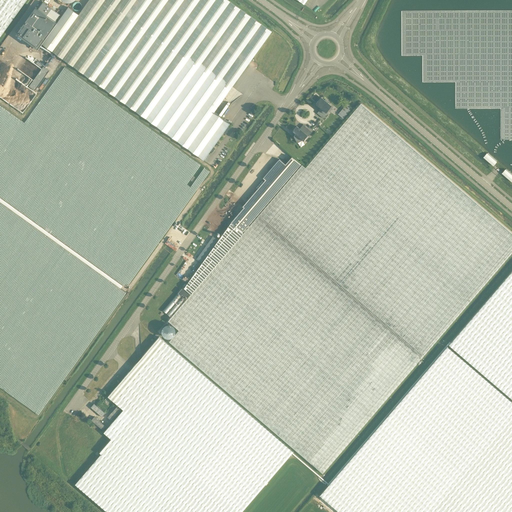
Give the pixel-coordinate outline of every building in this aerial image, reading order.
[(0,0),(0,36),(0,37),(13,19),(26,0),(0,0)] [(227,0),(88,0),(78,15),(68,7),(42,44),(103,88),(203,160),(213,146),(229,123),(224,119),(214,112),(248,64),(251,59),(271,31),(227,0)] [(43,2),(38,8),(55,21),(60,15),(43,2)] [(38,8),(35,6),(15,33),(37,49),(57,22),(55,21),(38,8)] [(49,57),(43,53),(41,55),(31,48),(24,58),(34,65),(33,67),(39,71),(49,57)] [(22,83),(19,87),(25,93),(28,89),(22,83)] [(319,109),(320,110),(317,113),(323,118),(329,111),(328,110),(331,106),(321,97),(316,103),(320,107),(319,109)] [(285,164),(279,159),(263,178),(265,180),(242,206),(243,208),(231,222),(184,288),(191,294),(167,322),(178,331),(169,341),(322,473),(511,251),(511,233),(361,103),(305,168),(301,165),(292,157),(285,164)] [(346,104),(338,114),(343,118),(352,109),(346,104)] [(296,126),(292,131),(295,134),(293,136),(297,142),(302,140),(303,140),(307,136),(308,136),(312,132),(303,125),(299,129),(296,126)] [(483,157),(493,166),(496,162),(487,153),(483,157)] [(501,173),(511,182),(511,180),(511,175),(505,169),(501,173)] [(181,210),(190,196),(188,194),(187,196),(184,194),(176,207),(181,210)] [(511,398),(511,270),(448,345),(511,398)] [(163,310),(170,317),(185,299),(189,295),(182,288),(178,293),(163,310)] [(241,511),(293,452),(159,337),(108,396),(123,409),(104,432),(111,439),(99,452),(101,454),(75,484),(107,511),(241,511)] [(21,444),(29,450),(31,447),(23,441),(21,444)]
